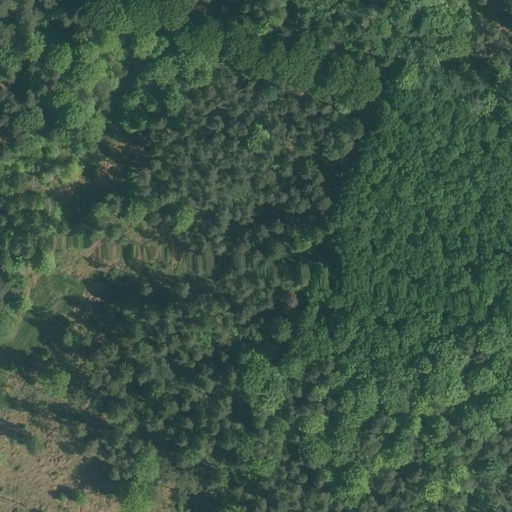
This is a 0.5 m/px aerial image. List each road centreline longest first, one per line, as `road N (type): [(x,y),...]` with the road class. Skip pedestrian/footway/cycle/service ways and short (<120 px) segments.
road 1 (track): [(199,511),(412,0)]
road 2 (track): [(223,0),(511,116)]
